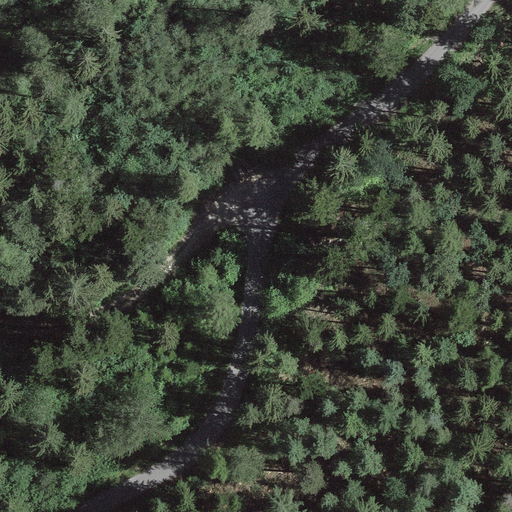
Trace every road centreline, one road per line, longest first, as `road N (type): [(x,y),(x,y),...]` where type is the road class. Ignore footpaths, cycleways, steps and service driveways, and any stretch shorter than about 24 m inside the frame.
road 1 (unclassified): [(86,511),(161,469),(224,404),(276,186),(401,90),(479,0)]
road 2 (track): [(276,186),(219,211),(140,292),(108,313),(51,329),(0,328)]
